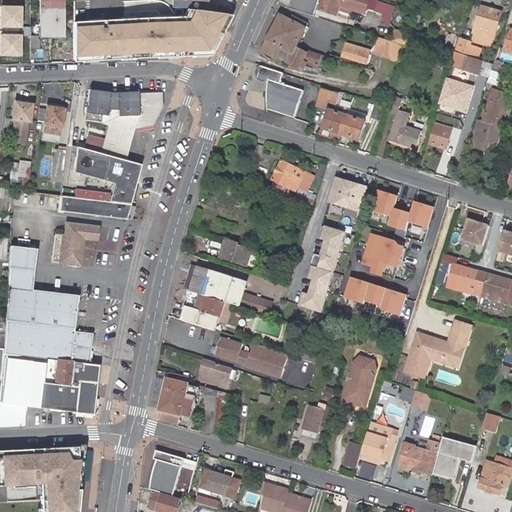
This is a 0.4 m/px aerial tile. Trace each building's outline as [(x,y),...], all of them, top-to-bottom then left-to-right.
[(62,0),(40,0),(40,9),(62,10),(62,0)] [(293,0),(290,8),(315,16),(318,9),(320,0),(293,0)] [(323,0),(320,9),(339,16),(342,6),(366,14),(370,0),(323,0)] [(380,1),(379,11),(387,13),(386,21),(396,23),(399,3),(380,1)] [(22,6),(1,5),(0,17),(0,27),(21,28),(22,6)] [(483,7),(475,32),(494,38),(502,14),(483,7)] [(50,32),(50,37),(63,37),(62,10),(40,9),(40,32),(50,32)] [(186,18),(74,24),(74,61),(211,54),(231,16),(188,10),(186,18)] [(282,16),(262,50),(275,58),(278,55),(279,56),(278,57),(300,68),(301,66),(326,75),(332,58),(313,51),(311,54),(296,45),(308,25),(293,16),(290,21),(282,16)] [(344,23),(353,26),(355,21),(345,18),(344,23)] [(391,41),(405,46),(409,34),(395,29),(391,41)] [(494,38),(475,32),(474,38),(492,44),(494,38)] [(22,36),(1,35),(0,49),(0,56),(21,58),(22,36)] [(391,57),(396,43),(380,38),(375,53),(391,57)] [(459,40),(455,52),(468,56),(471,57),(474,48),(471,46),(471,44),(459,40)] [(403,45),(396,43),(391,57),(398,60),(403,45)] [(344,56),(365,64),(369,53),(347,46),(344,56)] [(496,52),(493,64),(498,65),(503,67),(506,55),(496,52)] [(471,57),(468,56),(464,68),(480,73),(484,61),(481,60),(471,57)] [(493,64),(493,63),(491,69),(505,74),(507,68),(503,67),(498,65),(493,64)] [(475,86),(447,78),(438,105),(466,114),(475,86)] [(297,118),(305,91),(270,80),(269,110),(297,118)] [(334,103),(338,93),(324,88),(321,87),(318,97),(316,104),(327,107),(329,101),(334,103)] [(491,140),(490,145),(495,145),(497,126),(500,126),(509,93),(493,88),(482,124),(476,122),(473,142),(477,142),(478,138),(491,140)] [(59,196),(129,204),(133,188),(129,187),(136,164),(125,161),(121,160),(130,132),(133,124),(151,123),(151,108),(161,108),(160,95),(137,96),(137,93),(112,93),(89,89),(86,107),(84,107),(84,112),(89,114),(102,115),(106,115),(107,109),(117,110),(117,121),(109,122),(107,126),(109,127),(103,146),(86,141),(83,149),(66,144),(65,150),(62,177),(59,196)] [(389,95),(385,108),(385,111),(397,115),(389,140),(416,149),(421,131),(419,131),(406,127),(410,114),(398,111),(402,99),(389,95)] [(11,119),(13,120),(10,141),(22,142),(26,122),(28,122),(31,105),(22,103),(23,100),(15,99),(11,119)] [(46,105),(43,125),(60,128),(63,110),(55,108),(55,106),(46,105)] [(383,108),(375,105),(372,118),(380,120),(383,108)] [(323,129),(341,136),(348,114),(349,111),(335,107),(333,110),(329,109),(323,129)] [(151,129),(161,108),(151,108),(151,123),(133,124),(130,132),(134,132),(151,129)] [(366,114),(349,110),(349,111),(348,114),(364,120),(366,114)] [(101,122),(102,115),(89,114),(89,121),(101,122)] [(348,114),(341,136),(359,142),(365,120),(364,120),(348,114)] [(431,138),(447,144),(452,127),(436,122),(431,138)] [(125,161),(134,132),(130,132),(121,160),(125,161)] [(446,149),(447,144),(431,138),(429,144),(446,149)] [(51,175),(62,177),(65,150),(55,149),(51,175)] [(29,161),(19,160),(19,163),(16,185),(26,187),(29,161)] [(282,160),(282,161),(275,179),(274,180),(298,191),(300,185),(309,189),(315,175),(310,173),(297,168),(298,167),(282,160)] [(19,163),(11,163),(8,190),(13,190),(16,191),(16,185),(19,163)] [(129,187),(133,188),(139,165),(136,164),(129,187)] [(369,188),(336,177),(328,203),(361,213),(369,188)] [(266,203),(210,185),(197,228),(253,245),(266,203)] [(0,190),(0,212),(8,213),(11,192),(0,190)] [(124,220),(129,204),(59,196),(27,192),(16,191),(13,190),(11,206),(124,220)] [(399,196),(378,190),(372,211),(392,217),(390,226),(407,231),(410,222),(428,228),(434,207),(414,201),(410,212),(395,208),(399,196)] [(489,227),(468,220),(462,240),(482,247),(489,227)] [(65,237),(54,236),(51,263),(80,266),(83,239),(83,238),(86,239),(90,235),(92,236),(98,231),(98,225),(66,221),(65,237)] [(347,232),(326,226),(321,240),(326,241),(318,268),(335,273),(347,232)] [(90,235),(86,239),(91,239),(97,240),(97,235),(98,231),(92,236),(90,235)] [(511,233),(504,231),(499,251),(511,254),(511,233)] [(372,235),(364,262),(374,266),(373,270),(394,276),(403,247),(395,244),(396,242),(372,235)] [(236,244),(237,242),(228,239),(222,256),(248,265),(252,251),(255,252),(254,254),(261,257),(263,252),(253,249),(253,250),(236,244)] [(36,251),(10,249),(6,295),(81,304),(81,298),(78,298),(79,295),(32,291),(36,251)] [(193,264),(185,288),(188,290),(191,281),(194,282),(199,267),(193,264)] [(318,268),(313,266),(309,279),(313,281),(309,294),(302,292),(298,306),(322,313),(335,273),(318,268)] [(234,305),(239,306),(247,283),(235,278),(234,281),(227,279),(228,276),(199,267),(194,282),(191,281),(188,290),(191,291),(226,302),(234,305)] [(458,290),(465,291),(471,293),(472,289),(505,299),(504,303),(510,305),(511,303),(511,299),(511,281),(471,269),(464,267),(458,290)] [(408,297),(351,276),(343,299),(366,307),(368,301),(382,307),(382,311),(401,317),(408,297)] [(472,289),(471,293),(504,303),(505,299),(472,289)] [(191,291),(182,320),(185,320),(196,324),(212,330),(213,330),(217,318),(220,320),(228,322),(234,305),(226,302),(191,291)] [(81,304),(6,295),(3,350),(2,354),(90,363),(90,360),(92,361),(93,351),(91,350),(92,346),(94,346),(95,335),(93,335),(93,332),(90,332),(90,329),(78,327),(77,330),(75,330),(75,326),(78,326),(79,314),(77,314),(77,310),(80,311),(81,304)] [(243,305),(280,317),(281,312),(272,309),(274,306),(266,303),(267,300),(258,298),(257,300),(246,296),(243,305)] [(472,325),(457,321),(449,342),(419,333),(406,371),(425,377),(432,357),(433,353),(460,361),(472,325)] [(319,359),(326,335),(310,330),(300,359),(317,365),(319,359)] [(289,355),(256,344),(254,348),(253,348),(251,353),(241,350),(243,347),(238,345),(239,342),(223,337),(221,341),(218,340),(216,348),(214,354),(213,356),(231,361),(231,360),(234,361),(237,361),(237,364),(246,367),(246,368),(263,374),(274,377),(281,380),(284,370),(289,355)] [(433,353),(432,357),(458,366),(460,361),(433,353)] [(98,364),(90,363),(2,354),(0,377),(0,378),(4,378),(96,388),(98,364)] [(352,370),(374,377),(376,370),(374,361),(361,357),(354,365),(352,370)] [(233,370),(205,362),(202,373),(200,380),(206,383),(220,387),(223,378),(230,380),(233,370)] [(366,407),(374,377),(352,370),(343,401),(366,407)] [(169,373),(168,379),(187,384),(189,377),(169,373)] [(4,378),(0,378),(0,427),(21,426),(21,423),(6,421),(8,411),(23,413),(24,405),(2,402),(4,378)] [(93,414),(96,388),(4,378),(2,402),(93,414)] [(168,379),(161,411),(181,415),(193,417),(199,387),(187,384),(168,379)] [(410,397),(413,390),(406,387),(403,394),(410,397)] [(230,408),(240,409),(241,398),(229,395),(221,393),(202,388),(202,395),(204,396),(202,414),(201,431),(227,434),(230,408)] [(416,390),(412,403),(419,405),(423,393),(416,390)] [(430,395),(423,393),(419,405),(426,407),(430,395)] [(309,405),(303,427),(317,431),(325,404),(319,403),(318,408),(309,405)] [(23,413),(8,411),(6,421),(21,423),(23,413)] [(159,419),(179,423),(181,415),(161,411),(159,419)] [(501,418),(490,414),(487,423),(498,427),(501,418)] [(364,453),(388,460),(394,440),(389,438),(390,433),(372,428),(370,434),(364,453)] [(473,461),(477,447),(443,438),(434,470),(452,476),(458,457),(473,461)] [(409,467),(429,473),(438,443),(430,440),(427,450),(415,447),(416,444),(409,442),(401,467),(408,469),(409,467)] [(358,467),(365,445),(352,441),(346,463),(358,467)] [(6,447),(7,465),(4,465),(5,482),(14,482),(14,479),(39,479),(39,481),(45,481),(46,499),(40,499),(40,511),(77,511),(86,443),(6,447)] [(151,483),(150,489),(174,496),(182,466),(183,466),(186,458),(157,450),(155,459),(158,459),(156,463),(155,467),(154,473),(152,478),(151,483)] [(507,482),(510,476),(511,468),(511,466),(487,459),(484,468),(479,488),(499,493),(502,481),(507,482)] [(206,469),(202,486),(236,496),(241,479),(206,469)] [(264,481),(261,507),(276,511),(282,511),(288,493),(289,489),(280,486),(279,489),(274,487),(275,485),(264,481)] [(175,497),(154,491),(149,508),(164,511),(178,511),(182,500),(175,497)] [(189,493),(187,499),(195,501),(196,495),(189,493)] [(282,511),(308,511),(311,500),(302,497),(301,500),(296,498),(297,496),(288,493),(282,511)] [(199,495),(197,502),(217,508),(219,501),(199,495)]
